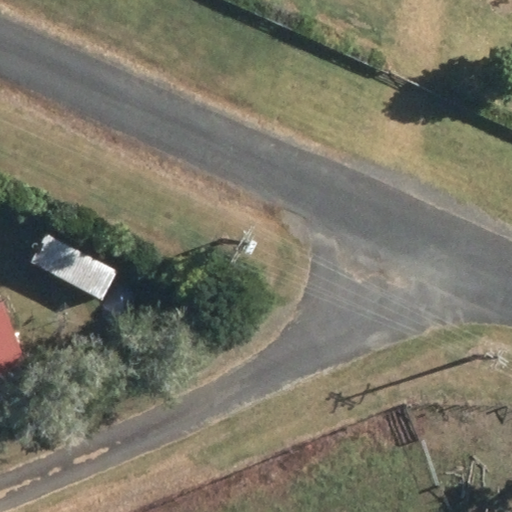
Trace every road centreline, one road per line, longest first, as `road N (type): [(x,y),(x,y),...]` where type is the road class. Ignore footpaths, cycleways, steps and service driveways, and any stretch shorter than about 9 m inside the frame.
road 1 (unclassified): [(0,97),(511,328)]
road 2 (unknown): [(417,285),(0,491)]
